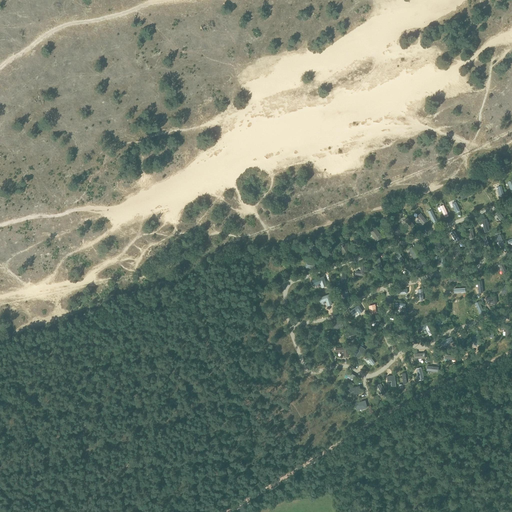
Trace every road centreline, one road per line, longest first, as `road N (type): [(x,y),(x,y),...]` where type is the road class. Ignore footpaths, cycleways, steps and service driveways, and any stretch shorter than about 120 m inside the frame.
road 1 (track): [(511,349),(402,404),(224,511)]
road 2 (unknown): [(387,286),(511,254)]
road 3 (unknown): [(396,356),(475,320),(511,314)]
